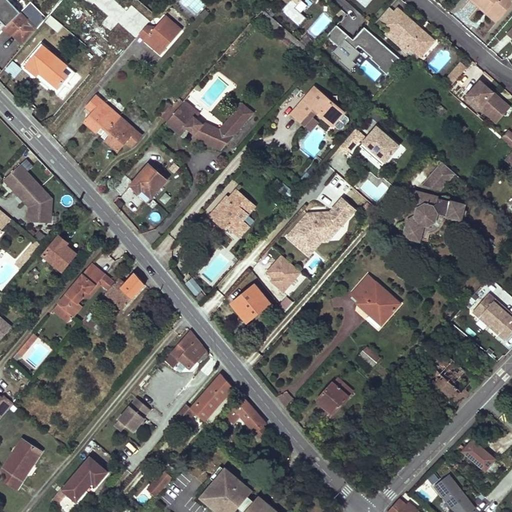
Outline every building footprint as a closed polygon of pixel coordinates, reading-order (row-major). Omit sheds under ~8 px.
[(24,46),(37,29),(30,21),(21,12),(9,0),(0,0),(0,18),(3,22),(7,25),(3,29),(11,36),(13,34),(24,46)] [(299,4),(294,0),(291,0),(288,3),(294,9),(299,4)] [(475,0),(470,0),(497,22),(501,18),(490,9),(488,11),(475,0)] [(511,0),(475,0),(488,11),(490,9),(501,18),(511,4),(511,0)] [(32,1),(21,12),(30,21),(41,11),(32,1)] [(385,24),(395,12),(390,7),(379,18),(385,24)] [(278,23),(263,9),(260,13),(266,18),(264,19),(274,28),(278,23)] [(405,43),(411,47),(416,52),(424,52),(430,44),(430,37),(404,14),(401,17),(395,12),(385,24),(384,24),(389,28),(391,30),(393,27),(408,40),(405,43)] [(51,16),(46,22),(58,32),(64,26),(51,16)] [(144,40),(159,52),(169,41),(171,43),(182,30),(166,16),(153,30),(144,40)] [(282,26),(278,23),(274,28),(278,31),(282,26)] [(148,25),(139,35),(144,40),(153,30),(148,25)] [(389,73),(401,59),(365,27),(357,36),(354,40),(349,36),(337,25),(327,36),(339,46),(334,52),(341,59),(340,61),(351,71),(357,64),(354,61),(361,53),(357,49),(360,46),(373,57),(371,59),(380,67),(383,64),(388,68),(386,70),(389,73)] [(289,32),(282,26),(278,31),(285,37),(289,32)] [(384,34),(406,53),(411,47),(405,43),(408,40),(393,27),(391,30),(389,28),(384,34)] [(299,40),(289,32),(285,37),(294,45),(299,40)] [(309,49),(299,40),(294,45),(304,54),(309,49)] [(169,41),(159,52),(161,55),(171,43),(169,41)] [(40,73),(59,89),(69,77),(63,72),(68,66),(42,45),(23,67),(32,74),(36,70),(40,73)] [(315,54),(309,49),(304,54),(311,60),(311,59),(315,54)] [(311,59),(316,63),(319,59),(320,58),(315,54),(311,59)] [(316,63),(315,64),(322,70),(326,65),(319,59),(316,63)] [(16,78),(22,67),(15,62),(8,72),(16,78)] [(388,75),(389,73),(386,70),(388,68),(383,64),(380,67),(379,67),(388,75)] [(453,84),(466,69),(460,64),(447,79),(453,84)] [(68,66),(63,72),(69,77),(71,79),(76,73),(68,66)] [(59,89),(40,73),(36,78),(57,95),(61,91),(59,89)] [(509,106),(501,99),(498,102),(491,96),(494,93),(480,81),(467,96),(496,121),(509,106)] [(344,113),(315,87),(292,114),(305,125),(312,117),(310,115),(315,110),(319,113),(321,113),(323,113),(323,115),(323,117),(333,126),(334,125),(344,113)] [(501,99),(494,93),(491,96),(498,102),(501,99)] [(120,116),(96,96),(87,107),(93,112),(85,122),(97,132),(103,126),(107,130),(120,116)] [(158,113),(164,118),(174,107),(168,101),(158,113)] [(168,122),(183,105),(178,101),(174,107),(164,118),(168,122)] [(168,122),(182,134),(188,127),(194,133),(192,136),(222,149),(253,113),(242,104),(220,130),(203,122),(202,124),(195,119),(197,117),(186,108),(190,104),(186,101),(183,105),(168,122)] [(432,108),(442,117),(447,111),(437,102),(432,108)] [(351,120),(344,113),(334,125),(341,131),(351,120)] [(142,135),(120,116),(107,130),(112,134),(106,140),(118,151),(126,141),(133,147),(142,135)] [(318,122),(312,117),(305,125),(312,130),(318,122)] [(367,139),(355,129),(340,147),(347,153),(360,139),(385,161),(399,146),(377,127),(367,139)] [(107,130),(102,136),(106,140),(112,134),(107,130)] [(511,133),(509,131),(503,137),(511,145),(511,133)] [(349,159),(339,151),(329,162),(339,171),(349,159)] [(423,185),(440,190),(455,173),(442,162),(423,185)] [(131,185),(140,193),(138,195),(148,203),(168,180),(149,164),(131,185)] [(317,171),(312,166),(305,174),(311,178),(317,171)] [(30,209),(25,223),(41,229),(53,200),(20,167),(4,183),(30,209)] [(290,199),(294,194),(291,191),(284,185),(279,191),(285,197),(286,196),(290,199)] [(243,221),(256,206),(238,190),(230,199),(227,196),(223,202),(230,207),(217,222),(226,230),(229,226),(236,232),(244,222),(243,221)] [(439,197),(417,191),(413,207),(410,206),(408,214),(410,215),(405,237),(420,241),(421,239),(422,233),(418,232),(420,224),(429,227),(436,222),(438,214),(450,217),(462,220),(466,205),(452,201),(451,205),(441,202),(439,199),(439,198),(439,197)] [(321,241),(328,241),(355,210),(342,199),(330,213),(308,214),(288,236),(309,255),(318,245),(321,241)] [(223,202),(210,216),(217,222),(230,207),(223,202)] [(420,224),(418,232),(422,233),(421,239),(428,241),(430,234),(431,233),(434,233),(436,232),(440,229),(441,227),(444,222),(445,221),(449,222),(450,217),(438,214),(436,222),(429,227),(420,224)] [(244,222),(236,232),(241,236),(249,227),(244,222)] [(78,252),(59,236),(43,255),(62,271),(78,252)] [(321,249),(318,245),(309,255),(313,258),(321,249)] [(283,292),(302,272),(282,253),(263,272),(283,292)] [(183,264),(189,270),(198,261),(192,255),(183,264)] [(400,276),(405,270),(393,260),(388,266),(400,276)] [(84,292),(87,294),(103,275),(91,264),(58,303),(66,310),(74,317),(81,308),(77,305),(82,299),(81,295),(84,292)] [(125,284),(118,280),(114,284),(107,292),(105,294),(122,310),(144,285),(135,274),(125,284)] [(81,295),(82,299),(90,298),(100,286),(107,278),(103,275),(87,294),(84,292),(81,295)] [(353,293),(361,300),(358,303),(371,315),(382,325),(400,303),(369,275),(353,293)] [(192,276),(185,282),(195,293),(202,287),(192,276)] [(114,284),(107,278),(100,286),(107,292),(114,284)] [(232,303),(247,322),(270,303),(255,285),(232,303)] [(511,316),(504,310),(495,301),(496,299),(490,293),(474,311),(480,317),(483,314),(493,322),(502,331),(499,334),(506,340),(511,333),(511,316)] [(504,310),(511,316),(511,313),(496,299),(495,301),(504,310)] [(51,312),(58,318),(66,310),(58,303),(51,312)] [(137,316),(132,311),(127,316),(133,321),(137,316)] [(106,326),(90,313),(82,323),(98,336),(106,326)] [(480,317),(499,334),(502,331),(493,322),(483,314),(480,317)] [(371,315),(368,318),(379,328),(382,325),(371,315)] [(0,342),(11,329),(0,318),(0,342)] [(207,352),(189,331),(164,360),(173,368),(181,360),(190,368),(199,358),(201,360),(203,359),(207,356),(207,352)] [(37,338),(32,335),(25,344),(29,348),(37,338)] [(29,348),(25,344),(17,355),(21,357),(29,348)] [(367,347),(363,351),(377,363),(380,359),(367,347)] [(377,363),(363,351),(359,355),(373,367),(377,363)] [(422,378),(456,407),(479,382),(445,352),(422,378)] [(232,387),(221,374),(191,409),(200,418),(203,420),(232,387)] [(338,377),(333,382),(349,397),(353,392),(338,377)] [(349,397),(333,382),(318,400),(324,405),(322,408),(329,414),(331,411),(334,414),(349,397)] [(3,400),(0,396),(0,420),(13,405),(5,397),(3,400)] [(234,407),(226,417),(234,424),(241,416),(259,438),(266,431),(263,427),(266,424),(244,398),(234,407)] [(151,410),(137,399),(119,420),(134,432),(145,419),(144,418),(151,410)] [(200,418),(191,409),(185,406),(184,407),(177,415),(180,419),(182,420),(183,419),(192,427),(200,418)] [(461,449),(485,470),(497,457),(473,436),(461,449)] [(42,452),(22,439),(0,472),(0,478),(16,489),(42,452)] [(108,472),(90,457),(63,489),(67,493),(58,505),(65,511),(70,511),(78,503),(76,501),(92,482),(96,486),(108,472)] [(170,481),(175,476),(166,468),(150,489),(158,495),(170,481)] [(249,496),(254,490),(246,483),(244,485),(239,480),(225,468),(203,494),(216,505),(222,510),(220,511),(234,511),(240,506),(249,496)] [(449,475),(434,487),(454,511),(471,511),(476,509),(449,475)] [(247,482),(241,477),(239,480),(244,485),(246,483),(247,482)] [(279,511),(278,511),(276,511),(274,511),(265,504),(267,501),(259,495),(254,501),(245,511),(244,511),(279,511)] [(245,511),(254,501),(249,496),(240,506),(245,511)] [(415,511),(417,511),(408,503),(407,505),(400,499),(387,511),(415,511)] [(279,510),(268,500),(267,501),(265,504),(274,511),(276,511),(278,511),(279,510)]
